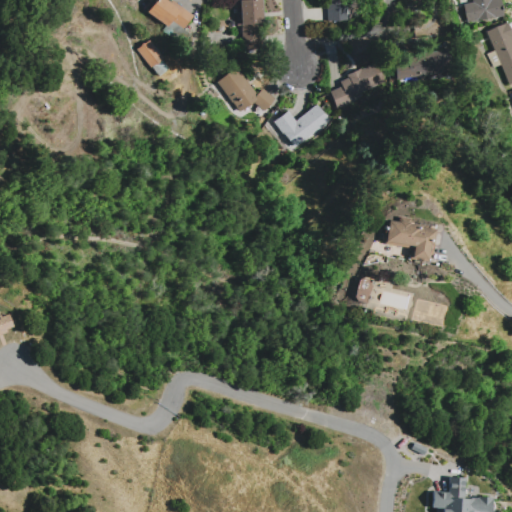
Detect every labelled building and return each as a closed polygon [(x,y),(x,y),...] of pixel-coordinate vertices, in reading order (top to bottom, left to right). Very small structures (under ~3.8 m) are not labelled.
[(183,28),(191,16),(168,0),(155,0),(146,12),(167,27),(171,20),(183,28)] [(236,0),(239,50),(261,49),(258,0),(236,0)] [(325,0),(326,21),(345,20),(344,0),(325,0)] [(465,23),(502,15),(498,0),(470,0),(471,2),(461,4),(465,23)] [(506,85),(511,82),(511,39),(506,22),(485,30),(506,85)] [(162,58),(148,40),(138,47),(152,66),(162,58)] [(152,67),(137,48),(132,52),(154,79),(167,69),(160,61),(152,67)] [(395,81),(449,74),(446,50),(392,57),(395,81)] [(383,82),(375,62),(336,78),(339,86),(327,91),(334,108),(348,102),(346,97),(383,82)] [(253,93),(234,67),(215,81),(238,113),(253,101),(260,110),(272,101),(262,87),(253,93)] [(328,121),(314,104),(293,120),(286,111),(273,121),(293,147),(328,121)] [(410,247),(408,258),(428,260),(432,230),(418,229),(418,224),(408,223),(409,218),(397,216),(396,221),(385,220),(382,243),(410,247)] [(0,331),(11,328),(5,312),(0,314),(0,331)] [(433,511),(475,511),(476,511),(488,511),(489,498),(462,497),(462,478),(447,477),(446,492),(430,492),(429,508),(433,508),(433,511)]
